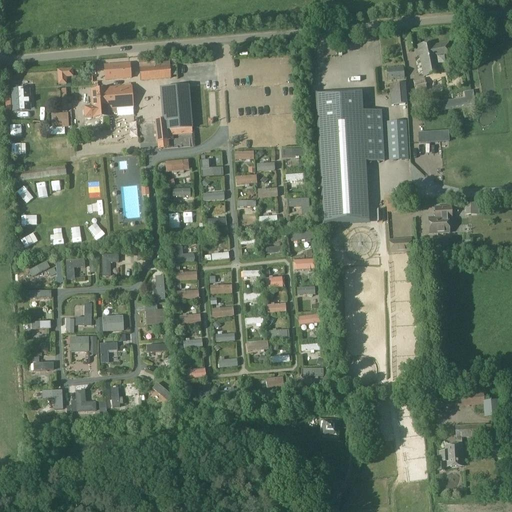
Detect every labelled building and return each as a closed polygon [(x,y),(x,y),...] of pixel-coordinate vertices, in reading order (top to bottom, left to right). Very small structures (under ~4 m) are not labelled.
[(414,37),(406,39),(408,52),(416,50),(414,37)] [(434,45),(434,43),(418,46),(423,76),(439,73),(435,56),(447,54),(445,43),(434,45)] [(130,64),(104,66),(105,82),(131,79),(130,64)] [(142,80),(171,77),(170,66),(141,68),(142,80)] [(386,80),(403,79),(402,68),(386,69),(386,80)] [(73,69),(57,70),(58,86),(67,85),(66,78),(73,77),(73,69)] [(428,92),(425,81),(413,83),(415,94),(428,92)] [(390,106),(405,104),(403,84),(388,85),(390,106)] [(155,142),(163,142),(162,131),(192,129),(189,86),(159,88),(162,121),(154,122),(155,142)] [(106,110),(133,107),(131,87),(104,89),(104,91),(91,92),(93,109),(106,108),(106,110)] [(146,98),(154,97),(153,89),(145,90),(146,98)] [(29,90),(12,91),(13,112),(30,111),(29,90)] [(363,112),(362,93),(317,95),(324,225),(369,222),(365,163),(384,162),(381,111),(363,112)] [(51,129),(68,128),(67,114),(50,115),(51,129)] [(134,123),(134,115),(125,115),(125,123),(134,123)] [(389,161),(408,160),(405,122),(387,123),(389,161)] [(136,135),(135,127),(126,129),(128,136),(136,135)] [(448,132),(418,134),(418,144),(449,142),(448,132)] [(297,140),(277,142),(280,169),(300,167),(297,140)] [(267,143),(247,146),(250,172),(270,170),(267,143)] [(242,146),(226,148),(229,175),(250,172),(247,146),(242,146)] [(217,157),(193,160),(195,182),(219,179),(217,157)] [(183,164),(162,167),(164,191),(186,188),(183,164)] [(19,178),(55,176),(56,195),(62,194),(61,175),(69,175),(69,165),(18,168),(19,178)] [(300,167),(280,169),(282,188),(283,196),(303,193),(302,185),(300,167)] [(270,170),(250,172),(253,199),(273,197),(272,189),(270,170)] [(250,172),(229,175),(232,202),(253,199),(250,172)] [(428,187),(436,187),(436,174),(428,175),(428,187)] [(195,182),(198,206),(222,203),(219,179),(195,182)] [(38,182),(41,196),(47,195),(44,181),(38,182)] [(27,183),(21,185),(28,199),(33,197),(27,183)] [(186,188),(164,191),(167,214),(189,212),(186,188)] [(303,193),(283,196),(286,225),(306,222),(303,193)] [(273,197),(253,199),(256,228),(276,226),(273,197)] [(253,199),(232,202),(235,231),(256,228),(253,199)] [(222,203),(198,206),(201,235),(225,232),(222,203)] [(478,215),(478,203),(466,203),(465,215),(478,215)] [(445,218),(445,216),(449,216),(448,207),(429,208),(430,217),(435,216),(435,218),(429,219),(429,235),(449,234),(448,218),(445,218)] [(189,212),(167,214),(169,238),(191,236),(189,212)] [(258,234),(261,258),(284,255),(281,231),(258,234)] [(258,234),(236,237),(238,260),(261,258),(258,234)] [(311,234),(290,236),(290,242),(312,241),(311,234)] [(146,274),(143,275),(146,303),(170,300),(163,239),(163,241),(163,244),(163,248),(162,251),(161,254),(160,258),(158,261),(156,264),(154,267),(152,269),(149,271),(146,274)] [(389,241),(390,254),(412,253),(411,240),(389,241)] [(193,242),(170,244),(173,268),(196,265),(196,260),(196,259),(194,247),(193,242)] [(153,246),(98,253),(101,273),(127,271),(129,270),(132,270),(134,269),(136,268),(139,267),(141,265),(143,264),(145,262),(146,260),(148,258),(149,256),(150,254),(151,251),(152,249),(153,246)] [(98,253),(57,258),(59,278),(101,273),(98,253)] [(57,258),(24,262),(26,294),(60,290),(59,278),(57,258)] [(295,262),(295,271),(313,270),(312,260),(295,262)] [(196,265),(173,268),(176,298),(176,296),(199,293),(196,265)] [(260,268),(239,270),(242,295),(263,292),(260,268)] [(229,272),(207,274),(210,296),(232,293),(229,272)] [(282,278),(265,280),(265,289),(282,288),(282,278)] [(132,280),(102,283),(107,328),(137,325),(132,280)] [(102,283),(72,287),(77,331),(107,328),(102,283)] [(314,288),(297,289),(297,296),(315,295),(314,288)] [(60,290),(26,294),(29,327),(64,323),(60,290)] [(285,290),(263,292),(266,315),(287,313),(285,290)] [(263,292),(242,295),(244,317),(266,315),(263,292)] [(232,293),(210,296),(212,318),(234,315),(232,293)] [(170,300),(146,303),(150,336),(174,334),(170,300)] [(200,301),(177,304),(177,307),(179,328),(188,327),(203,325),(200,301)] [(315,308),(298,310),(301,338),(317,336),(315,308)] [(287,313),(266,315),(268,338),(290,336),(287,313)] [(266,315),(244,317),(247,340),(268,338),(266,315)] [(64,323),(29,327),(30,340),(31,359),(67,355),(64,323)] [(137,325),(107,328),(112,373),(141,370),(137,325)] [(188,327),(179,328),(182,354),(191,353),(206,351),(203,325),(188,327)] [(107,328),(77,331),(82,376),(112,373),(107,328)] [(174,334),(150,336),(153,368),(178,374),(174,334)] [(234,334),(216,336),(217,344),(235,343),(234,334)] [(290,336),(268,338),(271,363),(293,360),(290,336)] [(317,336),(301,338),(303,366),(304,365),(320,364),(317,336)] [(268,338),(247,340),(250,365),(271,363),(268,338)] [(237,343),(215,345),(218,369),(240,366),(237,343)] [(191,353),(182,354),(185,384),(195,383),(209,381),(206,351),(191,353)] [(67,355),(31,359),(34,391),(71,387),(67,355)] [(304,369),(289,371),(291,388),(322,384),(320,364),(304,365),(304,369)] [(178,374),(153,368),(154,378),(157,404),(181,401),(178,374)] [(289,371),(254,375),(256,392),(291,388),(289,371)] [(254,375),(218,380),(220,397),(256,392),(254,375)] [(154,378),(120,382),(123,408),(157,404),(154,378)] [(195,383),(185,384),(187,401),(197,400),(220,397),(218,380),(209,381),(195,383)] [(120,382),(85,386),(88,412),(123,408),(120,382)] [(85,386),(71,387),(34,391),(36,410),(37,417),(88,412),(85,386)] [(440,395),(441,407),(485,405),(485,417),(497,417),(497,402),(483,403),(483,393),(440,395)] [(341,420),(321,419),(320,439),(340,440),(341,420)] [(445,446),(445,452),(439,452),(440,463),(446,462),(446,468),(447,468),(447,469),(464,468),(463,446),(462,446),(462,438),(485,437),(485,440),(498,439),(498,425),(485,426),(485,425),(455,427),(455,439),(456,439),(457,446),(445,446)] [(509,443),(498,444),(499,458),(510,457),(509,443)]
